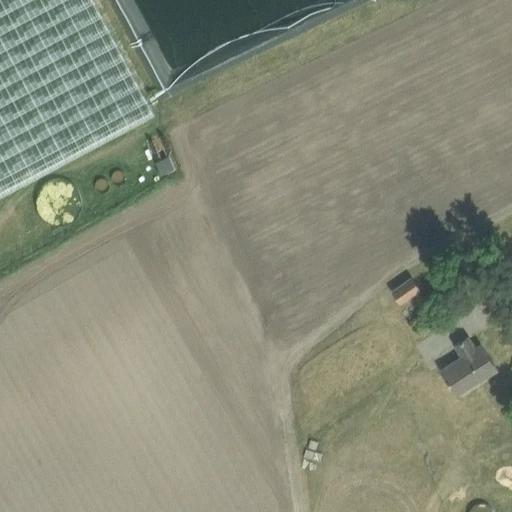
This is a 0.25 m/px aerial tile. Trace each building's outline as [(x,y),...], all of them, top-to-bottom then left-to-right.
[(0,0),(0,192),(156,110),(97,0),(0,0)] [(171,175),(183,170),(178,158),(166,163),(171,175)] [(52,184),(50,211),(75,212),(77,186),(52,184)] [(390,290),(399,303),(419,287),(411,274),(390,290)] [(469,336),(462,340),(455,344),(462,355),(442,369),(447,377),(458,394),(497,369),(481,343),(476,347),(469,336)]
